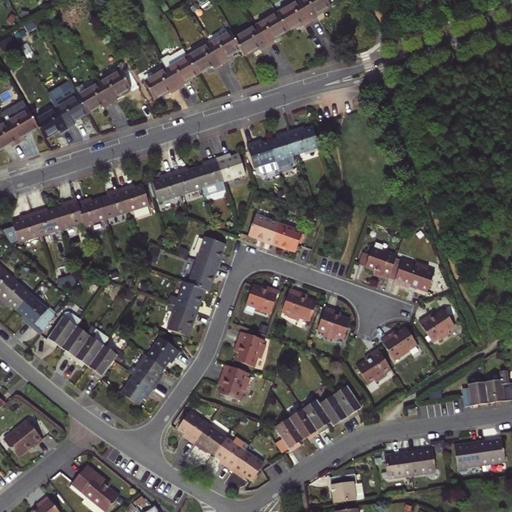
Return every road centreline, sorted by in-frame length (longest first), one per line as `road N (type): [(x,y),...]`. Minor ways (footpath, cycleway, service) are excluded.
road 1 (residential): [(378,300),(266,261),(242,265),(203,359),(138,454)]
road 2 (tertiary): [(0,188),(305,90)]
road 3 (tertiary): [(511,22),(305,90)]
road 4 (tertiary): [(305,90),(511,32)]
road 5 (residential): [(511,413),(364,435),(319,460)]
road 6 (residential): [(0,347),(96,425)]
road 7 (residential): [(0,503),(96,425)]
